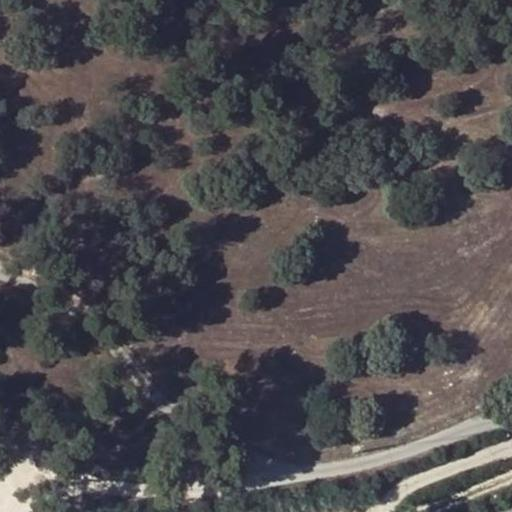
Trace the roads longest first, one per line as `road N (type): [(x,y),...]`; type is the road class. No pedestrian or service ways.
road 1 (unclassified): [(276,470),(161,402),(80,306),(0,269)]
road 2 (unclassified): [(276,470),(220,489),(0,510)]
road 3 (unclassified): [(511,419),(480,422),(364,464),(276,470)]
